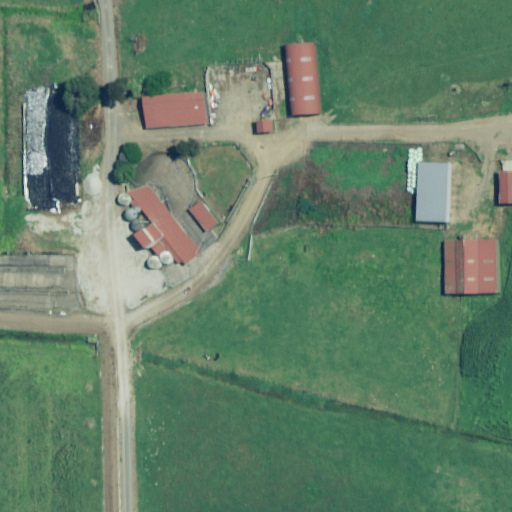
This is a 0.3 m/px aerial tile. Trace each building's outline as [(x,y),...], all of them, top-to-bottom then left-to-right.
[(295,116),(300,115),(323,114),(317,44),(289,46),(295,116)] [(232,67),(224,68),(225,85),(233,84),(232,67)] [(213,124),(211,94),(150,98),(152,129),(213,124)] [(279,132),(278,119),(263,121),(265,134),(279,132)] [(456,223),(458,164),(425,163),(423,221),(456,223)] [(154,228),(142,237),(153,250),(155,249),(162,258),(171,250),(184,266),(203,251),(159,195),(148,181),(129,197),(154,228)] [(224,224),(205,201),(193,211),(213,233),(224,224)] [(503,296),(503,239),(449,239),(449,296),(503,296)]
